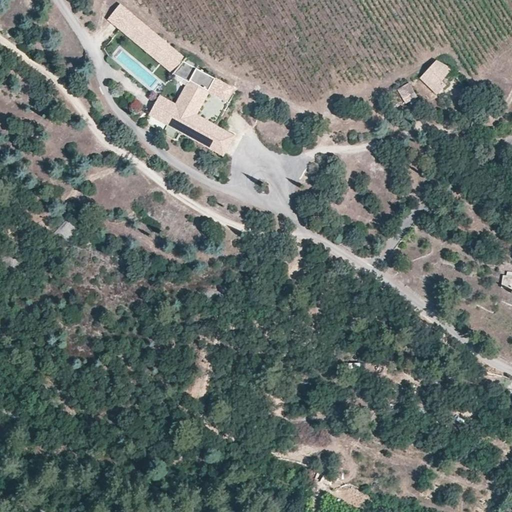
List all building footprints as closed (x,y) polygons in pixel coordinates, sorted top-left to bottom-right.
[(151,30),(132,14),(122,26),(142,42),(151,30)] [(142,42),(122,26),(120,29),(173,73),(176,70),(148,47),(142,42)] [(157,35),(151,30),(142,42),(148,47),(157,35)] [(186,59),(157,35),(148,47),(176,70),(173,73),(189,82),(176,105),(166,123),(149,114),(145,122),(164,132),(168,124),(177,129),(224,155),(234,136),(223,130),(216,126),(229,103),(226,101),(208,91),(215,79),(184,61),(186,59)] [(441,82),(453,70),(437,61),(420,78),(437,94),(445,86),(441,82)] [(226,101),(233,88),(215,79),(208,91),(226,101)] [(417,97),(409,83),(398,89),(405,103),(417,97)] [(166,123),(176,105),(159,96),(149,114),(166,123)] [(223,130),(236,106),(229,103),(216,126),(223,130)] [(173,137),(177,129),(168,124),(164,132),(173,137)] [(511,288),(511,276),(502,275),(501,287),(511,288)] [(328,485),(331,477),(324,474),(320,482),(328,485)]
